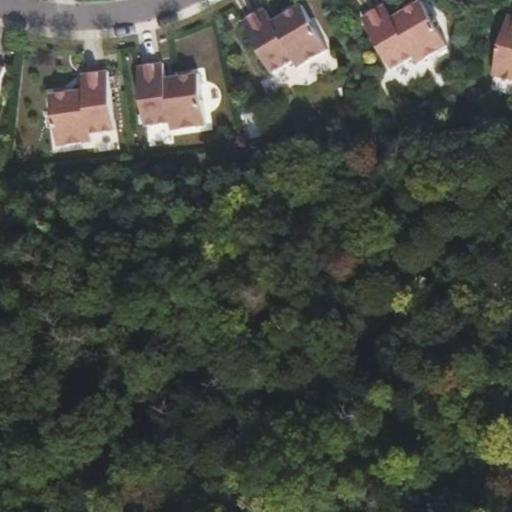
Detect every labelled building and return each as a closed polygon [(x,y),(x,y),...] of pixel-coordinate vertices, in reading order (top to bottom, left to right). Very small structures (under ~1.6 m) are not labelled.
[(388,6),(366,18),(396,71),(417,58),(421,65),(452,47),(427,2),(404,15),(407,20),(399,25),(388,6)] [(267,9),(245,22),(275,74),(298,62),(301,68),(332,50),(306,5),(284,18),(286,22),(278,27),(267,9)] [(511,15),(496,73),(511,78),(511,15)] [(0,104),(10,65),(0,62),(0,104)] [(168,62),(142,65),(150,124),(175,121),(176,129),(211,125),(204,73),(179,76),(180,82),(170,83),(168,62)] [(80,90),(54,94),(61,145),(96,140),(95,133),(120,129),(112,69),(87,72),(89,95),(81,96),(80,90)]
